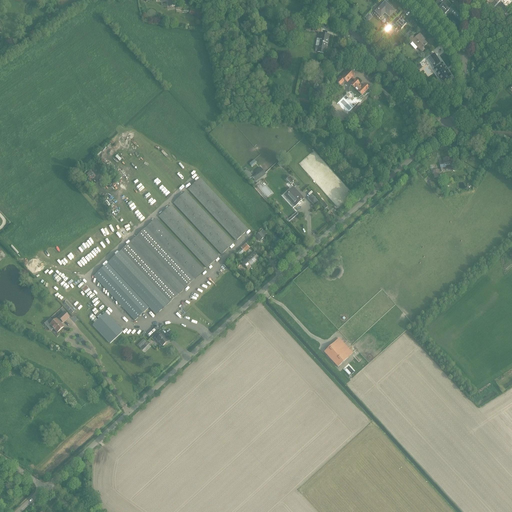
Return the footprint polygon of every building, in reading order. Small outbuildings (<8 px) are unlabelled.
[(443,0),(438,0),(435,3),(439,8),(437,10),(443,16),(448,10),(450,7),(443,0)] [(394,12),(385,3),(381,7),(378,4),(373,10),(376,12),(376,13),(381,18),(385,13),(389,17),(394,12)] [(401,30),(406,25),(400,19),(400,20),(398,18),(391,25),(395,30),(398,27),(401,30)] [(312,22),(311,31),(318,33),(320,23),(316,22),(312,22)] [(329,35),(321,33),(320,39),(317,39),(315,46),(315,50),(316,50),(316,52),(322,54),(325,43),(327,44),(329,35)] [(413,35),(407,41),(410,44),(415,50),(418,48),(422,52),(424,50),(423,48),(427,44),(423,40),(424,39),(420,34),(415,38),(413,35)] [(434,53),(430,56),(436,65),(437,64),(438,66),(433,69),(439,77),(438,78),(440,82),(442,81),(442,82),(444,81),(445,84),(451,80),(450,77),(451,76),(447,70),(442,63),(440,64),(439,62),(440,62),(434,53)] [(338,81),(337,82),(340,85),(345,81),(347,83),(352,79),(354,81),(350,85),(352,86),(349,89),(349,92),(351,92),(355,96),(355,98),(359,98),(360,99),(363,97),(367,93),(368,94),(370,92),(369,91),(369,90),(365,86),(360,91),(356,87),(359,84),(355,80),(353,77),(355,75),(353,74),(349,70),(338,81)] [(457,161),(454,161),(453,159),(444,161),(445,166),(441,167),(441,171),(452,169),(451,166),(454,165),(458,165),(457,161)] [(253,176),(247,170),(244,172),(249,179),(252,177),(256,182),(266,175),(260,167),(254,171),(256,174),(253,176)] [(289,177),(286,180),(292,185),(294,183),(289,177)] [(248,230),(200,178),(188,189),(236,241),(248,230)] [(295,208),(304,199),(294,187),(284,196),(295,208)] [(233,244),(185,192),(173,203),(221,254),(233,244)] [(159,216),(207,268),(219,257),(170,206),(159,216)] [(155,219),(121,251),(170,302),(204,271),(155,219)] [(255,236),(255,237),(260,241),(265,237),(260,232),(255,236)] [(245,252),(249,248),(245,244),(241,248),(245,252)] [(121,251),(108,263),(149,307),(156,315),(170,302),(121,251)] [(259,259),(253,253),(242,263),(247,269),(259,259)] [(108,263),(94,277),(135,321),(149,307),(108,263)] [(63,305),(72,314),(74,312),(66,303),(63,305)] [(63,322),(63,323),(69,317),(64,312),(58,317),(58,318),(57,319),(56,319),(50,325),(57,333),(63,327),(61,324),(63,322)] [(54,320),(59,315),(56,312),(51,318),(54,320)] [(93,325),(110,344),(123,332),(106,313),(93,325)] [(165,337),(162,334),(161,335),(160,333),(154,338),(156,340),(162,346),(167,342),(164,338),(165,337)] [(340,337),(324,352),(338,367),(354,353),(340,337)] [(143,340),(137,345),(140,348),(146,343),(143,340)]
